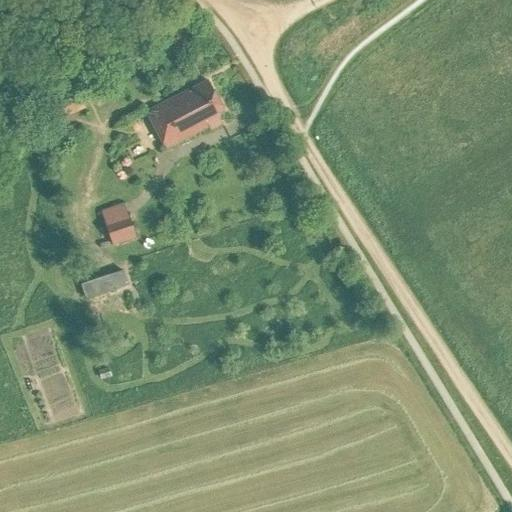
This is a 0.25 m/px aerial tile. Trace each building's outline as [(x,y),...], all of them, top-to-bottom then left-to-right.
[(222,111),(209,83),(148,113),(166,149),(208,128),(210,132),(222,126),(216,114),(222,111)] [(39,105),(47,124),(84,108),(76,89),(39,105)] [(102,211),(112,246),(136,238),(125,204),(102,211)] [(90,281),(81,284),(85,297),(94,294),(126,284),(122,271),(90,281)] [(111,377),(109,368),(98,371),(101,380),(111,377)]
